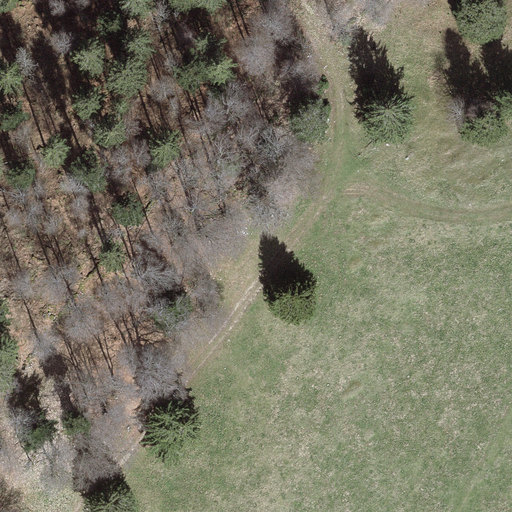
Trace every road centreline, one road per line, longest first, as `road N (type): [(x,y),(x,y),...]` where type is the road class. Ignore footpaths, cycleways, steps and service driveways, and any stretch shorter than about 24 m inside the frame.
road 1 (track): [(511,207),(466,215),(344,185),(198,376),(74,494),(69,511)]
road 2 (track): [(344,185),(347,106),(326,65),(268,0)]
